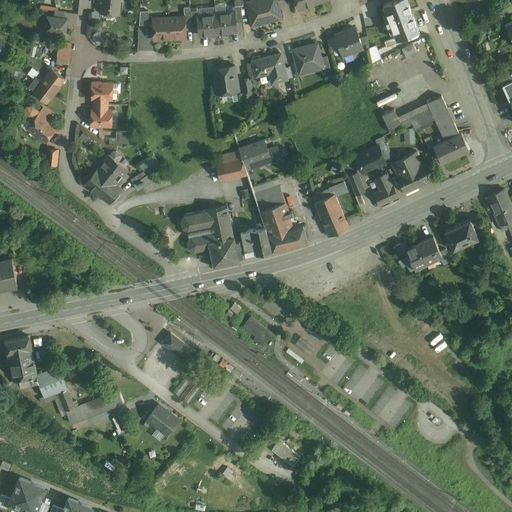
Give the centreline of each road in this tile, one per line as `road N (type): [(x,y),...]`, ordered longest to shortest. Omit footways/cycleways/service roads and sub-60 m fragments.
road 1 (residential): [(254,270),(511,467)]
road 2 (residential): [(79,53),(227,49),(352,6)]
road 3 (secondary): [(254,270),(331,247),(507,167)]
road 4 (secondary): [(0,324),(185,285)]
road 5 (residential): [(108,221),(73,191),(64,168),(79,53)]
road 6 (tertiary): [(507,167),(435,0)]
